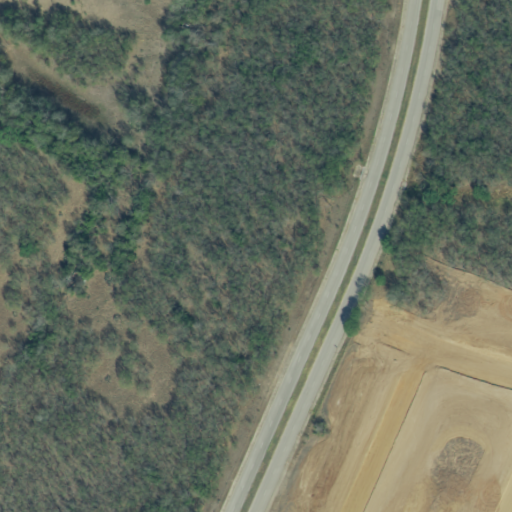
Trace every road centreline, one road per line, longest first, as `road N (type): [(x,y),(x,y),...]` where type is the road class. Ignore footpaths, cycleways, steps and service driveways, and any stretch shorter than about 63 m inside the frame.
road 1 (residential): [(413,0),(364,200),(230,511)]
road 2 (residential): [(254,511),(387,200),(435,0)]
road 3 (residential): [(324,299),(425,345),(511,370)]
road 4 (residential): [(425,345),(347,511)]
